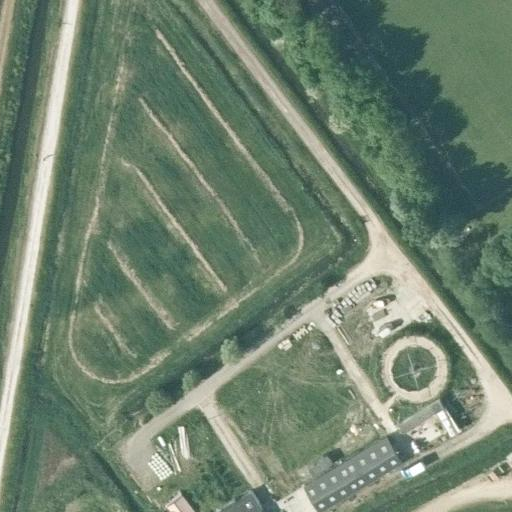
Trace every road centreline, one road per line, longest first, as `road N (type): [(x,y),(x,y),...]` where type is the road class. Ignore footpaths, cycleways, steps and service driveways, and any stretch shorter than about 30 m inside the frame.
road 1 (track): [(129,470),(127,450),(138,438),(379,260),(385,244),(204,0)]
road 2 (track): [(0,453),(74,0)]
road 3 (track): [(385,244),(508,403),(509,416)]
